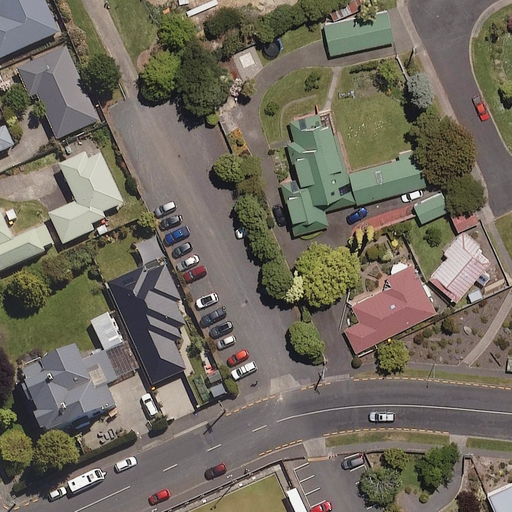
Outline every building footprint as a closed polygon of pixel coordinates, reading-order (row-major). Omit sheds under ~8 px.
[(47,0),(0,0),(0,13),(4,23),(0,24),(0,63),(1,66),(65,38),(47,0)] [(386,7),(322,20),(329,50),(392,37),(386,7)] [(70,51),(20,74),(33,103),(40,100),(61,146),(104,126),(70,51)] [(293,229),(327,220),(323,204),(353,197),(346,168),(332,112),(313,117),(311,110),(288,116),(293,136),(286,138),(295,174),(280,178),(293,229)] [(0,161),(20,153),(11,133),(0,137),(0,161)] [(424,181),(416,150),(346,168),(353,197),(354,199),(424,181)] [(90,159),(64,171),(81,207),(53,220),(67,250),(98,236),(96,231),(111,225),(108,219),(129,209),(106,159),(93,165),(90,159)] [(440,188),(413,200),(421,218),(448,206),(440,188)] [(471,202),(449,211),(456,227),(477,218),(471,202)] [(5,217),(0,219),(0,281),(51,260),(41,238),(18,248),(5,217)] [(478,240),(461,225),(442,248),(445,251),(426,273),(454,296),(488,256),(475,245),(478,240)] [(167,261),(157,240),(139,248),(148,269),(167,261)] [(415,268),(349,300),(357,317),(342,324),(354,348),(435,308),(415,268)] [(149,273),(112,290),(157,390),(190,376),(178,348),(186,344),(182,335),(191,331),(181,309),(185,307),(169,271),(151,279),(149,273)] [(86,360),(32,384),(38,398),(33,400),(40,417),(43,415),(49,428),(45,430),(52,446),(55,444),(57,448),(114,423),(86,360)] [(226,382),(210,389),(216,403),(232,396),(226,382)] [(511,479),(486,490),(494,511),(509,511),(511,511),(511,479)] [(306,511),(295,488),(283,493),(292,511),(306,511)]
